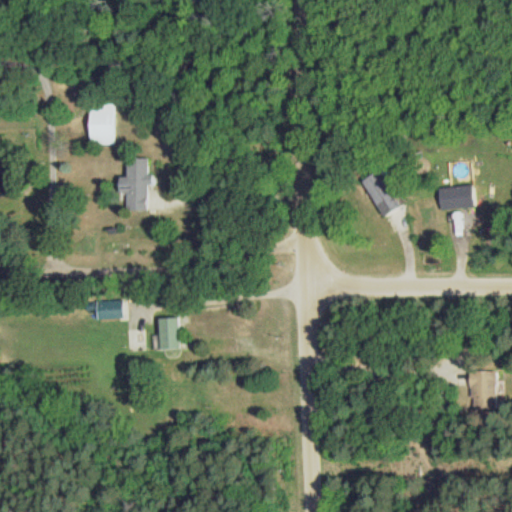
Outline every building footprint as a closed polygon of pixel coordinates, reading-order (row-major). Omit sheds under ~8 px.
[(116,144),(115,105),(92,106),(92,145),(116,144)] [(129,211),(151,211),(150,184),(156,184),(156,175),(151,175),(150,158),(129,159),(129,176),(122,177),(122,194),(129,194),(129,211)] [(384,217),(402,209),(384,172),(366,180),(384,217)] [(476,208),(475,186),(442,187),(443,209),(476,208)] [(126,300),(100,301),(100,319),(126,318),(126,300)] [(182,318),(162,319),(164,350),(183,349),(182,318)] [(475,372),(474,410),(499,410),(499,372),(475,372)]
